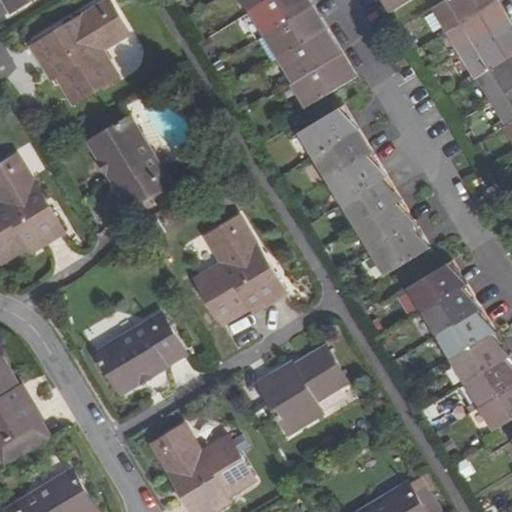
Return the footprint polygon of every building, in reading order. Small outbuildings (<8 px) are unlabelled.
[(5,0),(13,11),(30,0),(5,0)] [(111,0),(108,0),(96,8),(102,18),(117,9),(111,0)] [(243,0),(251,12),(270,0),(243,0)] [(270,0),(251,12),(265,36),(311,8),(315,5),(312,0),(270,0)] [(387,0),(394,11),(412,0),(387,0)] [(447,0),(435,8),(449,32),(499,1),(498,0),(447,0)] [(449,32),(463,55),(511,25),(511,22),(499,1),(449,32)] [(34,47),(49,72),(55,69),(61,79),(75,103),(120,75),(105,49),(132,33),(117,9),(102,18),(96,8),(80,18),(84,22),(62,36),(59,31),(34,47)] [(265,36),(279,59),(325,32),(330,29),(323,18),(319,20),(311,8),(265,36)] [(84,22),(80,18),(59,31),(62,36),(84,22)] [(511,25),(463,55),(478,79),(511,57),(511,25)] [(293,83),(339,55),(344,52),(338,41),(333,44),(325,32),(279,59),(293,83)] [(293,83),(308,107),(359,77),(352,66),(348,68),(339,55),(293,83)] [(492,102),(511,90),(511,57),(478,79),(492,102)] [(55,69),(49,72),(55,82),(61,79),(55,69)] [(511,90),(492,102),(506,126),(511,122),(511,90)] [(301,131),(316,154),(355,131),(360,127),(340,107),(301,131)] [(131,206),(171,182),(133,117),(93,141),(131,206)] [(355,131),(316,154),(330,178),(369,155),(374,151),(355,131)] [(237,149),(229,135),(216,142),(225,157),(237,149)] [(233,169),(245,162),(237,149),(225,157),(233,169)] [(20,154),(11,160),(19,175),(29,170),(20,154)] [(369,155),(330,178),(344,202),(383,179),(389,175),(369,155)] [(37,242),(41,247),(66,232),(51,207),(45,210),(33,190),(38,186),(29,170),(19,175),(11,160),(0,166),(0,198),(2,202),(0,202),(0,255),(4,262),(28,247),(37,242)] [(383,179),(344,202),(359,226),(398,203),(404,199),(383,179)] [(51,207),(38,186),(33,190),(45,210),(51,207)] [(359,226),(373,250),(413,226),(418,223),(398,203),(359,226)] [(241,237),(251,231),(241,215),(231,221),(241,237)] [(224,325),(250,309),(259,304),(262,309),(288,293),(273,269),(267,271),(254,251),(260,247),(251,231),(241,237),(231,221),(207,236),(223,263),(197,278),(224,325)] [(413,226),(373,250),(387,274),(432,246),(413,226)] [(31,253),(41,247),(37,242),(28,247),(31,253)] [(273,269),(260,247),(254,251),(267,271),(273,269)] [(410,287),(424,311),(464,287),(469,283),(449,263),(410,287)] [(424,311),(438,334),(477,310),(483,306),(464,287),(424,311)] [(259,304),(250,309),(253,315),(262,309),(259,304)] [(477,310),(438,334),(453,357),(492,334),(498,330),(477,310)] [(187,354),(163,313),(98,352),(123,393),(187,354)] [(511,354),(492,334),(453,357),(467,381),(507,358),(511,354)] [(328,346),(298,364),(290,369),(288,365),(260,382),(291,434),(320,416),(314,405),(319,401),(350,382),(328,346)] [(0,445),(45,418),(29,390),(25,392),(20,385),(3,354),(0,356),(0,445)] [(511,362),(507,358),(467,381),(482,405),(511,386),(511,362)] [(290,369),(298,364),(296,360),(288,365),(290,369)] [(25,383),(20,385),(25,392),(29,390),(25,383)] [(511,386),(482,405),(496,429),(511,419),(511,386)] [(314,405),(320,416),(327,412),(319,401),(314,405)] [(194,511),(212,511),(225,504),(222,499),(231,494),(256,479),(228,434),(203,449),(186,422),(162,437),(170,452),(161,458),(171,474),(178,471),(190,491),(183,494),(194,511)] [(170,452),(162,437),(152,443),(161,458),(170,452)] [(10,511),(92,511),(97,509),(73,469),(8,508),(10,511)] [(171,474),(183,494),(190,491),(178,471),(171,474)] [(423,511),(407,485),(363,511),(423,511)] [(222,499),(225,504),(234,499),(231,494),(222,499)]
